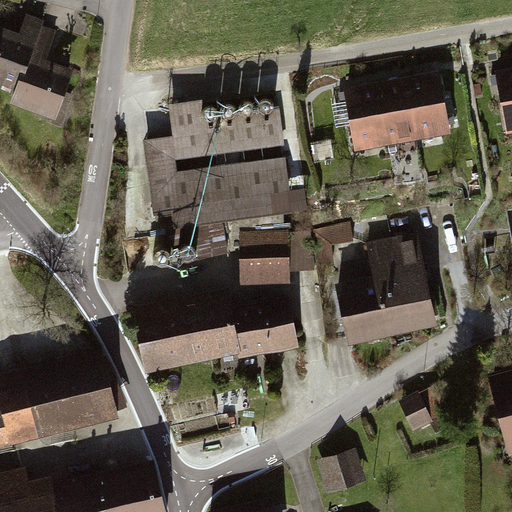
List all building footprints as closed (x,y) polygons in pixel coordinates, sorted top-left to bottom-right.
[(34,40),(32,47),(48,52),(55,31),(39,26),(41,19),(28,14),(23,29),(36,34),(34,40)] [(34,40),(0,27),(0,80),(17,87),(29,56),(32,47),(34,40)] [(63,94),(71,71),(29,56),(17,87),(12,101),(56,117),(54,124),(62,127),(72,97),(63,94)] [(446,64),(415,70),(426,129),(457,123),(446,64)] [(415,70),(383,76),(395,135),(426,129),(415,70)] [(383,76),(352,82),(363,141),(395,135),(383,76)] [(180,130),(150,135),(160,205),(181,201),(184,217),(302,200),(285,82),(175,98),(180,130)] [(487,85),(479,86),(481,98),(489,97),(487,85)] [(339,241),(361,236),(357,222),(319,230),(319,254),(340,253),(339,241)] [(295,227),(247,228),(247,278),(297,277),(297,265),(319,265),(319,254),(319,230),(295,230),(295,227)] [(447,315),(429,229),(376,239),(382,269),(393,326),(447,315)] [(511,267),(511,254),(475,256),(476,269),(511,267)] [(393,326),(382,269),(343,277),(355,334),(393,326)] [(228,291),(137,309),(149,367),(240,349),(231,307),(228,291)] [(288,295),(231,307),(240,349),(241,356),(298,345),(288,295)] [(0,441),(10,439),(9,434),(116,408),(103,355),(0,380),(0,441)] [(511,366),(491,372),(511,447),(511,366)] [(442,386),(405,403),(417,428),(453,412),(442,386)] [(321,456),(331,488),(371,476),(361,443),(321,456)] [(170,511),(158,452),(103,464),(113,511),(170,511)] [(33,464),(0,470),(0,511),(69,511),(61,472),(60,466),(34,472),(33,464)] [(113,511),(103,464),(61,472),(69,511),(113,511)] [(215,505),(216,511),(284,511),(279,490),(215,505)]
